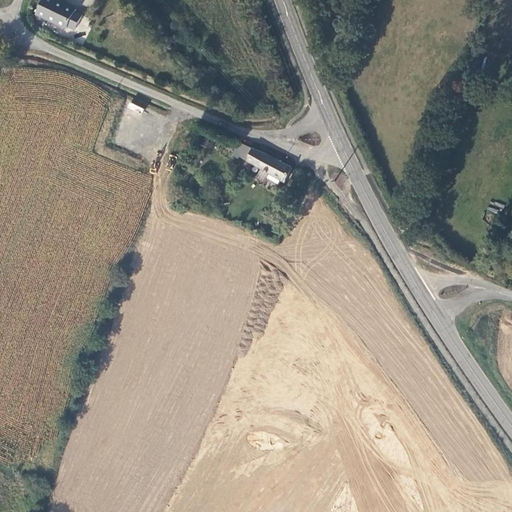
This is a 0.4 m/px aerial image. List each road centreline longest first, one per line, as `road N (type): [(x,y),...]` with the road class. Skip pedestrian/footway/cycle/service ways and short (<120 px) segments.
road 1 (unclassified): [(333,130),(259,138),(36,45),(11,18)]
road 2 (secondary): [(333,130),(282,0)]
road 3 (secondary): [(388,238),(333,130)]
